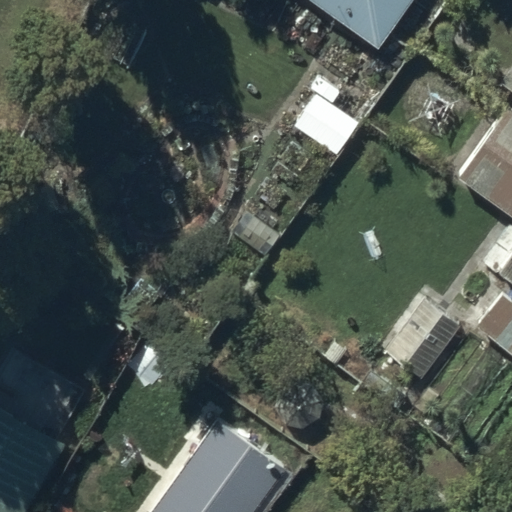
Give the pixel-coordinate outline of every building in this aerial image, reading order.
[(332,0),(379,33),(402,0),(332,0)] [(511,56),(502,70),(511,77),(511,56)] [(355,113),(315,85),(293,117),(334,144),(355,113)] [(511,96),(506,92),(455,165),(511,204),(511,96)] [(511,245),(466,305),(511,340),(511,245)] [(461,328),(427,301),(386,353),(420,380),(461,328)] [(0,511),(14,511),(60,431),(0,398),(0,511)] [(252,511),(283,469),(217,422),(153,511),(252,511)]
